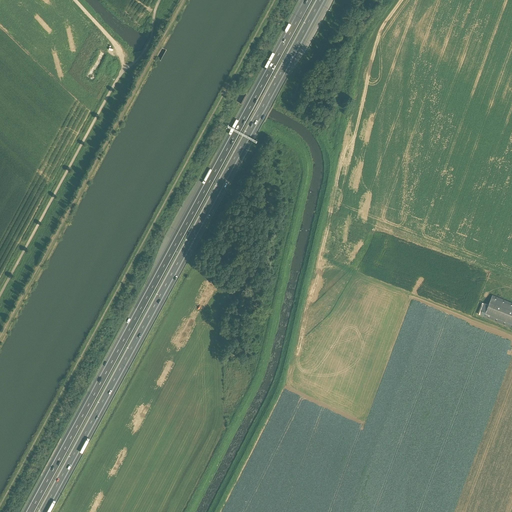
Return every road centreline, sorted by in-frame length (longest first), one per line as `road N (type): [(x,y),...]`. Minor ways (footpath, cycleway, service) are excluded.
road 1 (motorway): [(306,0),(28,511)]
road 2 (motorway): [(44,511),(322,0)]
road 3 (unclassified): [(0,296),(122,70),(150,40),(160,0)]
